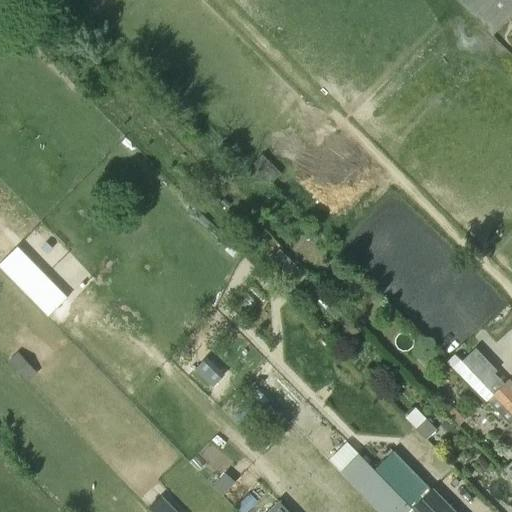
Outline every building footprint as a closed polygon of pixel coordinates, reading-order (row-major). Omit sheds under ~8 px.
[(455,0),(492,36),(511,16),(511,0),(455,0)] [(230,205),(224,199),(220,203),(226,209),(230,205)] [(0,230),(0,260),(49,314),(68,297),(4,228),(0,230)] [(301,271),(279,250),(269,261),(291,282),(301,271)] [(476,348),(461,362),(484,384),(495,374),(498,371),(476,348)] [(206,355),(196,371),(213,382),(223,366),(206,355)] [(510,425),(511,422),(511,391),(505,384),(494,394),(495,395),(487,402),(510,425)] [(406,417),(416,428),(426,419),(415,408),(406,417)] [(299,425),(310,414),(304,409),(294,419),(299,425)] [(433,422),(430,418),(428,420),(426,419),(416,428),(427,439),(437,429),(431,424),(433,422)] [(446,431),(453,424),(446,418),(440,425),(446,431)] [(286,427),(279,420),(260,443),(267,449),(286,427)] [(340,472),(379,511),(407,511),(410,509),(357,455),(340,472)] [(511,461),(503,470),(511,478),(511,461)] [(447,495),(455,486),(451,483),(456,478),(448,472),(436,487),(447,495)] [(413,511),(456,511),(432,488),(411,509),(413,511)] [(150,507),(154,511),(182,511),(164,494),(150,507)] [(287,511),(277,500),(264,511),(287,511)]
